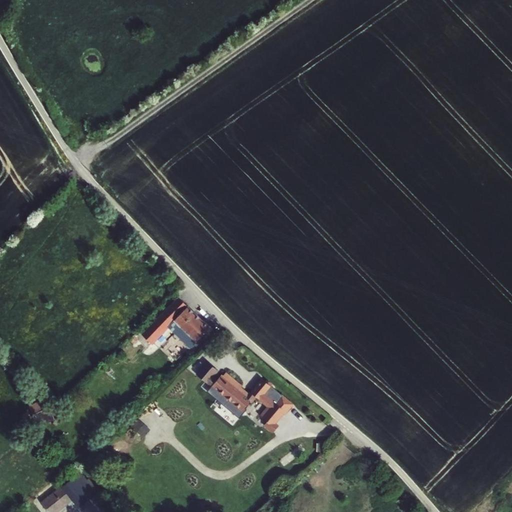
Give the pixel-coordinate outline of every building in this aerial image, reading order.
[(174,319),(196,342),(209,327),(207,325),(207,324),(204,320),(203,321),(199,317),(199,316),(196,313),(195,313),(192,310),(193,310),(189,307),(186,304),(178,297),(141,334),(152,345),(168,327),(167,326),(174,319)] [(167,326),(168,327),(190,348),(196,342),(174,319),(167,326)] [(249,393),(242,387),(243,385),(226,372),(223,375),(222,373),(216,379),(215,377),(219,370),(207,360),(196,374),(211,387),(210,389),(222,398),(223,397),(241,412),(251,400),(248,397),(249,393)] [(261,378),(249,393),(248,397),(251,400),(252,403),(257,398),(266,407),(259,415),(266,421),(264,425),(274,433),(279,425),(276,423),(284,413),(286,414),(294,404),(281,393),(275,402),(274,401),(273,400),(269,396),(274,388),(261,378)] [(33,414),(42,410),(39,403),(29,407),(33,414)] [(56,419),(50,407),(42,410),(33,414),(39,427),(56,419)] [(150,430),(138,418),(131,426),(143,438),(150,430)] [(66,469),(72,465),(62,450),(56,455),(66,469)] [(81,471),(61,487),(72,500),(79,508),(99,491),(88,478),(87,479),(81,471)] [(61,487),(60,486),(41,502),(49,511),(57,511),(72,500),(61,487)]
